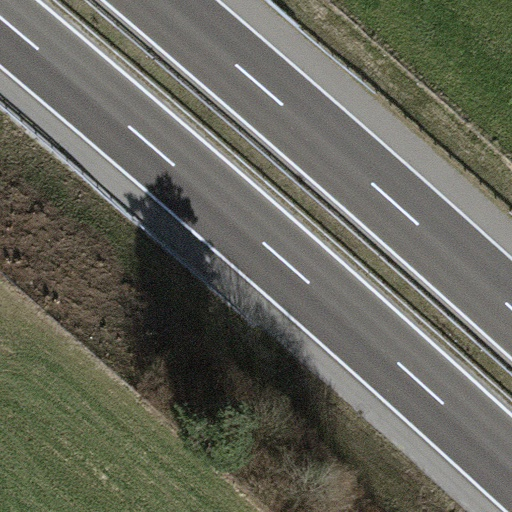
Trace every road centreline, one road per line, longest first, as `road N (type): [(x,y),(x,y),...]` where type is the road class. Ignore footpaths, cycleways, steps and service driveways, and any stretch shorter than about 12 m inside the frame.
road 1 (motorway): [(0,22),(511,469)]
road 2 (motorway): [(511,305),(162,0)]
